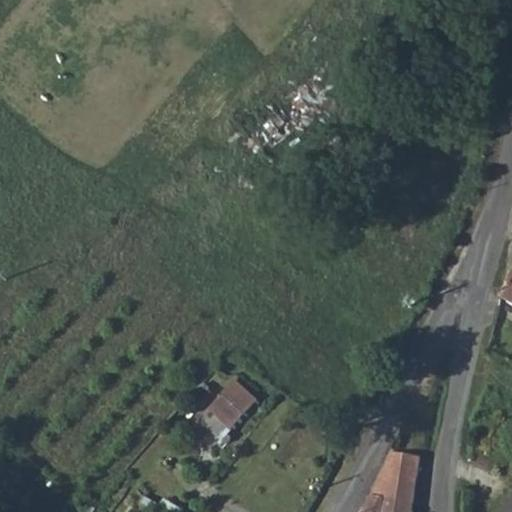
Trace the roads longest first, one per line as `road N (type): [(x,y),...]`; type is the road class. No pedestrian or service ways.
road 1 (unclassified): [(472,290),(437,327),(337,511)]
road 2 (unclassified): [(441,511),(472,290)]
road 3 (unclassified): [(511,151),(472,290)]
